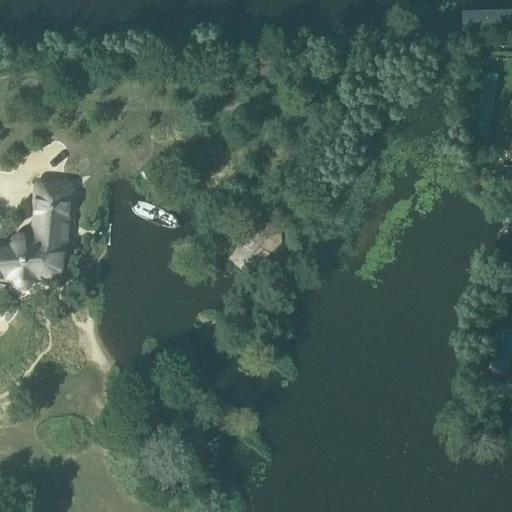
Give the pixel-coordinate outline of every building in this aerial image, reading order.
[(511,8),(462,11),(463,28),(511,26),(511,8)] [(487,136),(495,76),(478,74),(469,133),(487,136)] [(0,318),(2,318),(6,315),(9,312),(12,307),(14,303),(15,298),(15,296),(11,296),(12,283),(12,280),(12,281),(13,283),(13,285),(14,286),(15,287),(17,289),(18,290),(20,290),(21,291),(23,291),(25,291),(26,291),(28,291),(30,290),(31,289),(33,288),(34,287),(35,285),(35,284),(36,282),(37,273),(63,275),(66,238),(67,222),(68,209),(69,209),(71,188),(71,187),(71,186),(70,185),(69,185),(69,184),(68,184),(44,182),(43,182),(42,182),(41,183),(40,184),(40,185),(38,206),(44,207),(43,217),(43,220),(41,236),(26,235),(23,235),(21,236),(17,239),(16,242),(16,244),(0,242),(0,318)] [(253,274),(276,246),(279,240),(278,234),(274,229),(268,226),(262,227),(257,231),(235,259),(253,274)] [(509,377),(511,362),(511,335),(499,333),(489,372),(509,377)]
